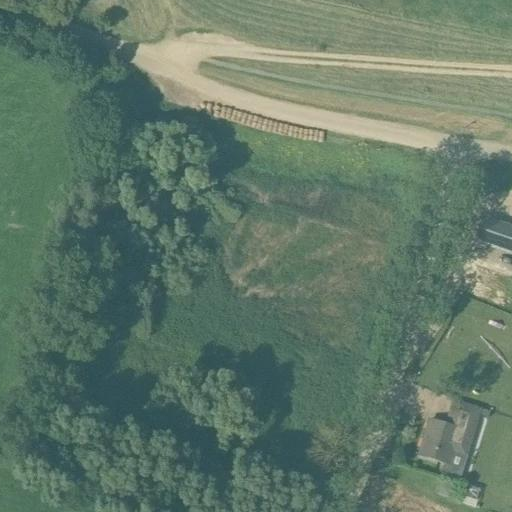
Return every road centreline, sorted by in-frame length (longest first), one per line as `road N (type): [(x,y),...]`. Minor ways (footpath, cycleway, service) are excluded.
road 1 (unclassified): [(466,148),(271,109),(0,17)]
road 2 (track): [(511,73),(101,55)]
road 3 (unclassified): [(348,511),(466,148)]
